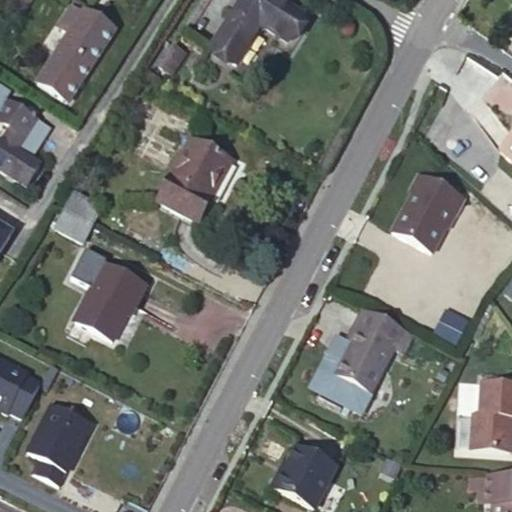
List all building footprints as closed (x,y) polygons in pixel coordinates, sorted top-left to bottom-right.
[(28,0),(9,0),(6,5),(19,14),(28,0)] [(301,16),(274,0),(241,0),(209,50),(236,66),(259,31),(265,30),(285,42),(301,16)] [(80,18),(68,10),(55,30),(67,38),(38,85),(67,104),(112,34),(82,14),(80,18)] [(157,67),(170,75),(183,54),(171,46),(157,67)] [(24,138),(33,123),(3,103),(10,92),(0,85),(0,125),(8,131),(0,143),(0,171),(26,188),(40,166),(20,154),(21,151),(27,141),(24,138)] [(46,132),(33,123),(24,138),(27,141),(21,151),(31,157),(46,132)] [(511,133),(492,157),(511,173),(511,133)] [(230,165),(191,144),(158,204),(197,225),(230,165)] [(452,204),(410,182),(402,198),(404,199),(383,238),(423,259),(452,204)] [(64,213),(90,227),(99,210),(72,197),(64,213)] [(81,244),(90,227),(64,213),(54,232),(81,244)] [(0,230),(0,254),(11,238),(0,230)] [(129,309),(133,311),(145,290),(102,266),(72,322),(109,343),(124,318),(129,309)] [(128,320),(133,311),(129,309),(124,318),(128,320)] [(444,313),(431,338),(454,350),(466,324),(444,313)] [(335,350),(327,345),(300,394),(350,420),(385,354),(394,358),(402,342),(352,317),(335,350)] [(40,384),(0,363),(0,411),(7,415),(9,413),(22,420),(40,384)] [(474,415),(475,386),(459,385),(457,414),(474,415)] [(468,419),(466,454),(507,456),(508,431),(504,430),(505,422),(511,421),(511,391),(477,389),(475,420),(468,419)] [(89,427),(52,408),(26,456),(39,463),(32,475),(57,489),(89,427)] [(279,470),(266,494),(299,511),(308,511),(328,474),(288,453),(279,470)] [(261,492),(266,494),(279,470),(274,468),(261,492)] [(390,487),(396,474),(385,468),(378,481),(390,487)] [(511,511),(511,482),(483,481),(481,510),(490,511),(489,511),(511,511)]
